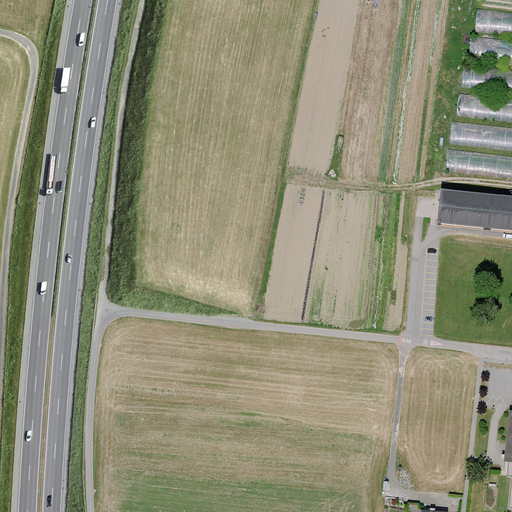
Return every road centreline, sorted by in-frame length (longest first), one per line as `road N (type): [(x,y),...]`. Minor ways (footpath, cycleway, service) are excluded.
road 1 (motorway): [(83,0),(46,263),(27,511)]
road 2 (motorway): [(51,511),(70,264),(107,0)]
road 3 (residential): [(404,341),(126,314),(110,319),(100,329),(92,372),(90,511)]
road 4 (residential): [(0,376),(16,167),(34,66),(33,47),(0,31)]
road 5 (track): [(110,319),(101,295),(141,0)]
road 6 (residential): [(404,341),(389,501)]
